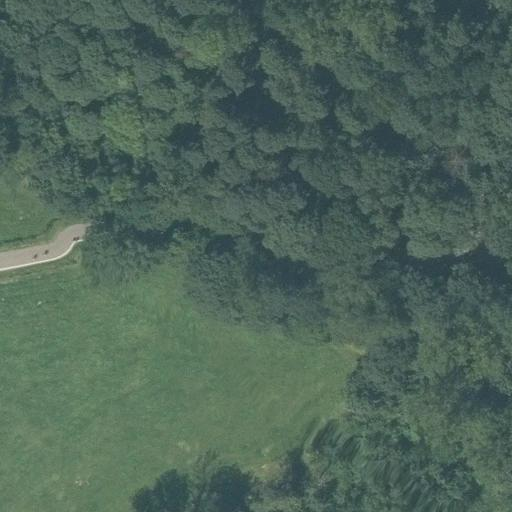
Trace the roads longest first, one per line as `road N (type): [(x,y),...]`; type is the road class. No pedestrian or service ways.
road 1 (tertiary): [(502,242),(490,254),(466,255),(153,227),(0,257)]
road 2 (tertiary): [(275,0),(479,206),(502,242)]
